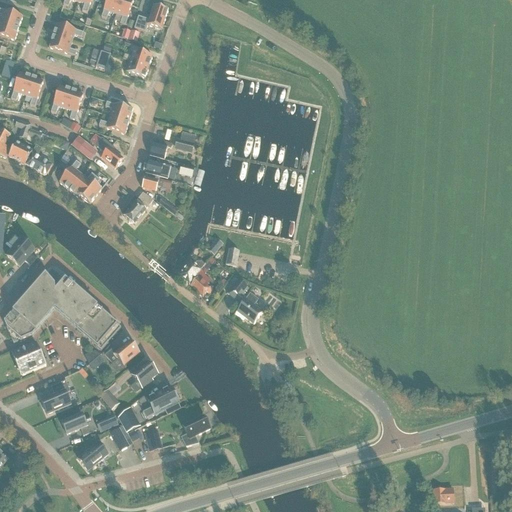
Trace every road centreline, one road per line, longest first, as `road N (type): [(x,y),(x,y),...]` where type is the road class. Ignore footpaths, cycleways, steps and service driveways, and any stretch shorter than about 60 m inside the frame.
road 1 (tertiary): [(319,348),(312,312),(348,104),(319,63),(205,0)]
road 2 (residential): [(0,317),(54,260),(127,322),(169,373)]
road 3 (secondary): [(165,511),(394,444)]
road 4 (residential): [(47,0),(28,60),(152,101)]
road 5 (residential): [(319,348),(261,354),(169,280)]
road 6 (residential): [(93,217),(131,168),(152,101)]
road 7 (residential): [(75,490),(201,456)]
road 8 (tertiary): [(394,444),(380,406),(319,348)]
road 9 (secondary): [(394,444),(511,410)]
